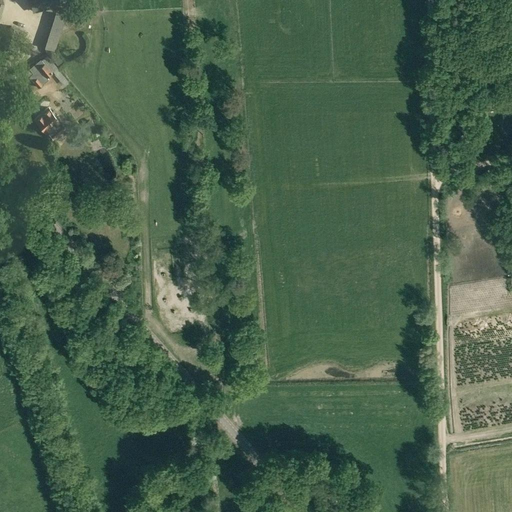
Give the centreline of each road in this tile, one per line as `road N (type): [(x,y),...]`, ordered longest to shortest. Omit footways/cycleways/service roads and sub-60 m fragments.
road 1 (track): [(444,511),(431,0)]
road 2 (tertiary): [(300,511),(0,171)]
